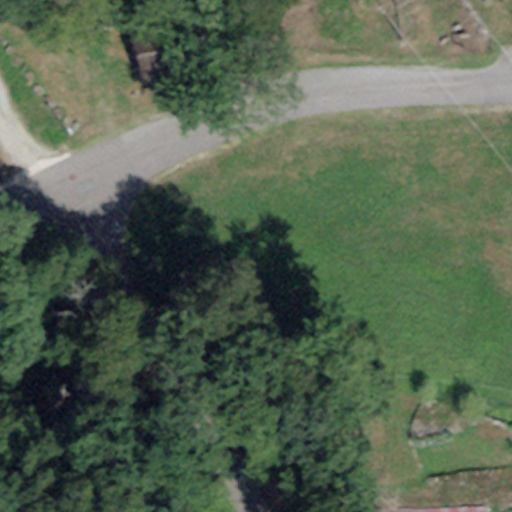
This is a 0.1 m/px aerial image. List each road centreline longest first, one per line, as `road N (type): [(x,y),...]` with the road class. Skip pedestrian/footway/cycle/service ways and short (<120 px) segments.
road 1 (residential): [(9,213),(145,150),(290,100),(511,83)]
road 2 (residential): [(233,511),(9,213)]
